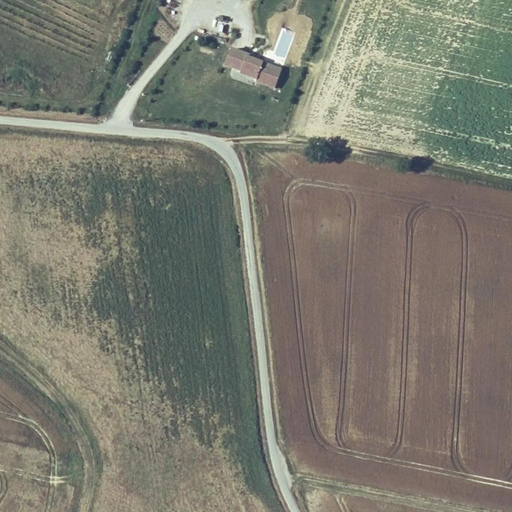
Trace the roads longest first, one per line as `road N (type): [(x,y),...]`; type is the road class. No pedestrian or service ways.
road 1 (unclassified): [(0,117),(189,134),(237,160),(275,476),(293,511)]
road 2 (track): [(215,145),(299,141),(511,181)]
